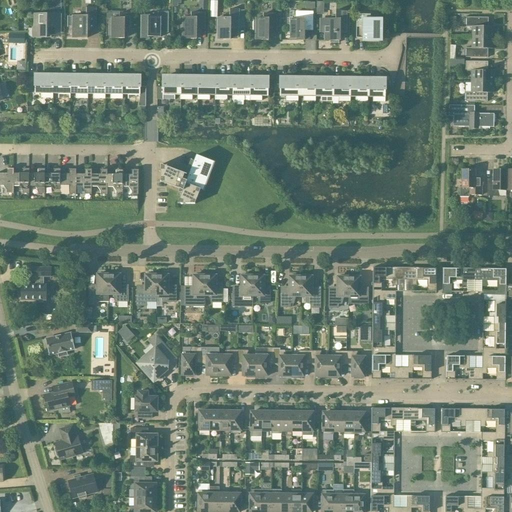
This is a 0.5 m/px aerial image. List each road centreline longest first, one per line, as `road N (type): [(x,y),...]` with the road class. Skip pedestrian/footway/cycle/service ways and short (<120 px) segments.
road 1 (residential): [(511,251),(149,251)]
road 2 (residential): [(170,511),(170,406),(180,392),(383,391)]
road 3 (residential): [(151,58),(387,59),(403,35)]
road 4 (unclassified): [(50,511),(0,322)]
road 5 (residential): [(437,487),(472,487),(473,443),(406,443),(406,486)]
road 6 (residential): [(439,345),(405,345),(406,301),(471,302),(471,345)]
road 7 (residential): [(151,152),(0,149)]
road 8 (residential): [(149,251),(0,243)]
